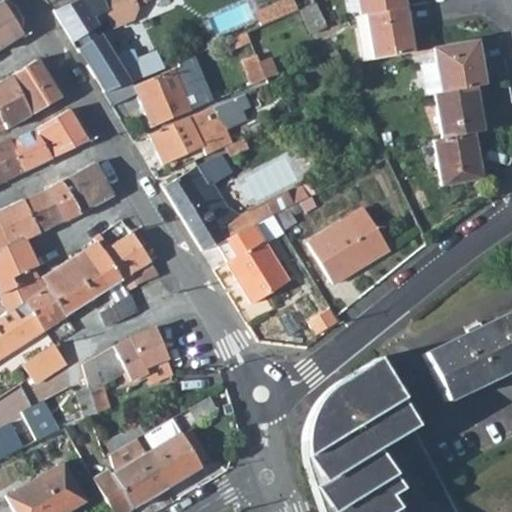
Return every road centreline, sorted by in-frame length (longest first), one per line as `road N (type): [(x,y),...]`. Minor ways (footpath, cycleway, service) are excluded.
road 1 (residential): [(511,216),(293,385),(262,394)]
road 2 (residential): [(201,293),(72,351)]
